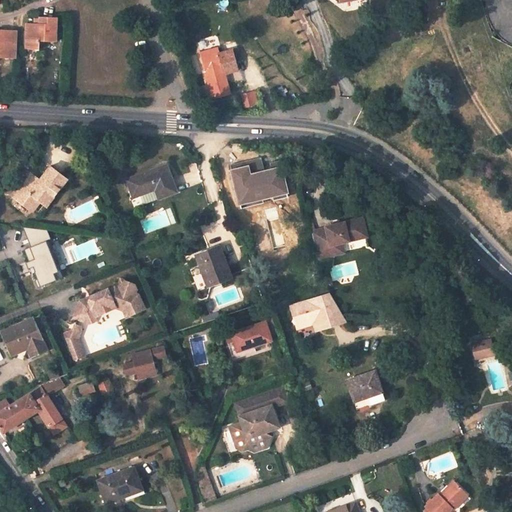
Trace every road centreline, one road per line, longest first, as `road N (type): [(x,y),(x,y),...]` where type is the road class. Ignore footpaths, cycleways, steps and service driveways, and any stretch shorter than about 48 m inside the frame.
road 1 (secondary): [(511,274),(399,165),(357,140),(294,127),(193,122)]
road 2 (residential): [(450,427),(224,511)]
road 3 (secondary): [(152,120),(0,110)]
road 4 (unknown): [(336,133),(351,93),(313,0)]
